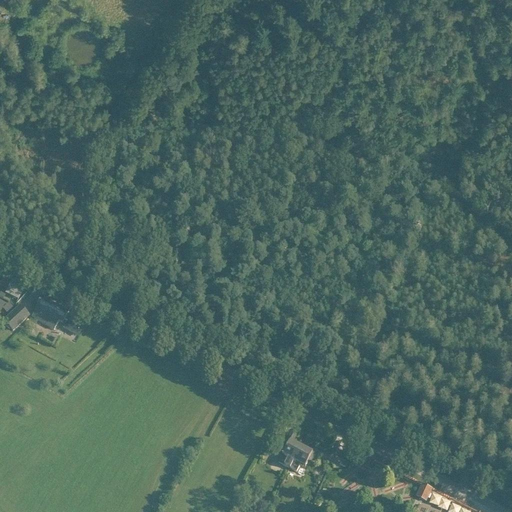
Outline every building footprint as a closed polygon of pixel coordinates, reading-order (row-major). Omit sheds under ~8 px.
[(0,0),(0,2),(13,16),(20,9),(12,0),(0,0)] [(17,30),(12,24),(16,21),(12,17),(5,24),(9,28),(8,28),(12,34),(17,30)] [(6,293),(18,299),(22,292),(22,293),(23,292),(22,292),(24,287),(12,281),(6,293)] [(42,299),(32,318),(54,331),(58,323),(62,325),(68,314),(42,299)] [(3,309),(7,313),(13,308),(9,303),(3,309)] [(4,322),(13,332),(29,317),(20,307),(4,322)] [(289,442),(278,464),(289,470),(301,448),(293,444),(296,436),(291,433),(287,441),(289,442)] [(301,448),(289,470),(296,473),(300,466),(305,468),(310,458),(315,461),(317,457),(315,455),(319,448),(313,445),(309,452),(301,448)] [(328,459),(345,469),(348,463),(339,458),(342,453),(333,449),(328,459)] [(431,489),(422,485),(418,494),(421,496),(420,499),(425,502),(431,489)]
